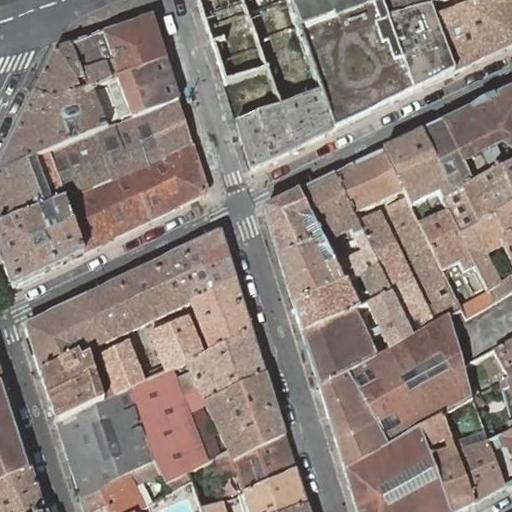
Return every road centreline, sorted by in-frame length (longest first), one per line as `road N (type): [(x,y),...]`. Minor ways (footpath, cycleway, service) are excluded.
road 1 (residential): [(337,511),(242,207)]
road 2 (residential): [(242,207),(511,73)]
road 3 (residential): [(5,322),(242,207)]
road 4 (residential): [(242,207),(175,0)]
road 5 (residential): [(5,322),(68,511)]
